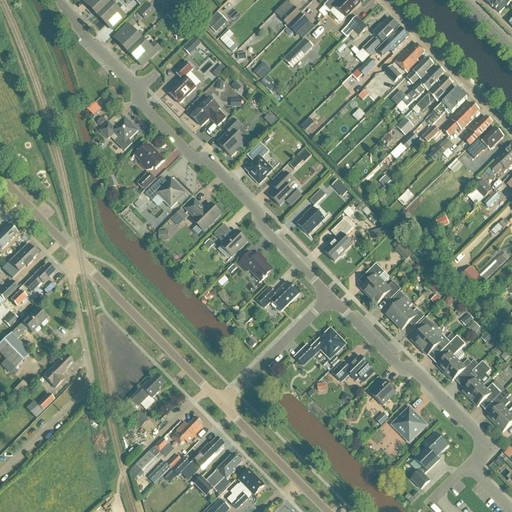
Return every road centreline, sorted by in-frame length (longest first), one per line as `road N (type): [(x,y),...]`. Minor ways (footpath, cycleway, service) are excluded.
road 1 (residential): [(329,299),(211,164),(193,159),(141,109),(138,90),(58,3)]
road 2 (unclassified): [(220,404),(0,179)]
road 3 (residential): [(471,466),(484,445),(329,299)]
road 4 (residential): [(511,137),(377,0)]
road 5 (residential): [(220,404),(329,299)]
road 6 (unclassified): [(325,511),(220,404)]
